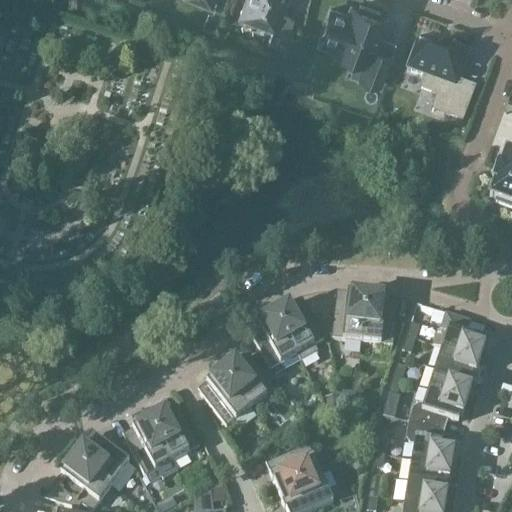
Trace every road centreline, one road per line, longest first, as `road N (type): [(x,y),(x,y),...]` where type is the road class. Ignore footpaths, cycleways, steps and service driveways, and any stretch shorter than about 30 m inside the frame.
road 1 (residential): [(169,381),(281,287),(306,280),(393,287)]
road 2 (residential): [(12,511),(23,477),(53,446),(169,381)]
road 3 (residential): [(461,511),(506,323)]
road 4 (residential): [(246,511),(230,471),(169,381)]
road 5 (residential): [(466,171),(511,44)]
